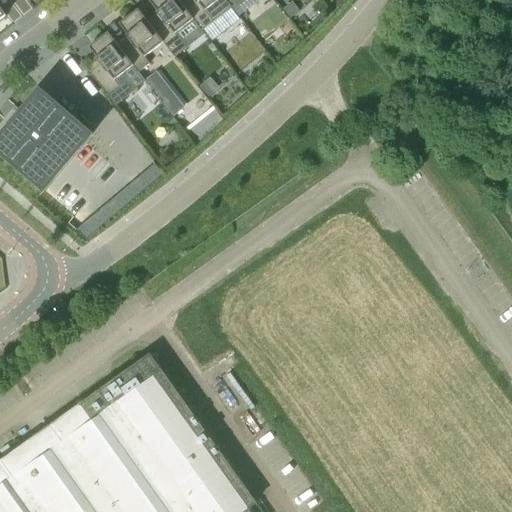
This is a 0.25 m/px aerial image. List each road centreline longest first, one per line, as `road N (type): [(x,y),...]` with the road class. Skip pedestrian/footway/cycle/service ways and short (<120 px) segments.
road 1 (unclassified): [(48,277),(96,263),(319,81),(388,0)]
road 2 (track): [(366,26),(511,219)]
